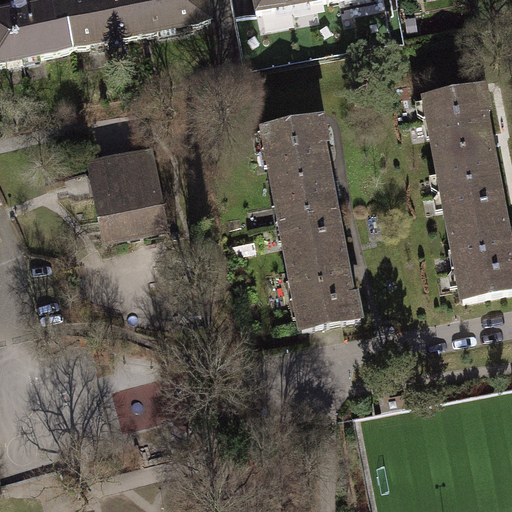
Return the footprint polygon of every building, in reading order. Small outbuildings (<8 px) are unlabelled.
[(68,29),(74,55),(142,41),(137,15),(125,18),(121,0),(79,0),(52,6),(57,31),(68,29)] [(137,15),(142,41),(212,27),(206,0),(121,0),(125,18),(137,15)] [(253,0),(256,18),(326,5),(325,0),(253,0)] [(57,31),(52,6),(0,16),(0,69),(74,55),(68,29),(57,31)] [(444,196),(497,186),(484,117),(490,116),(485,91),(426,102),(444,196)] [(282,227),(335,217),(322,148),(328,147),(323,122),(264,133),(282,227)] [(150,158),(92,169),(106,244),(164,234),(150,158)] [(511,262),(497,186),(444,196),(464,304),(511,295),(511,262)] [(335,217),(282,227),(303,335),(361,324),(357,298),(351,299),(335,217)] [(84,431),(161,430),(159,373),(86,375),(87,388),(83,388),(84,431)]
